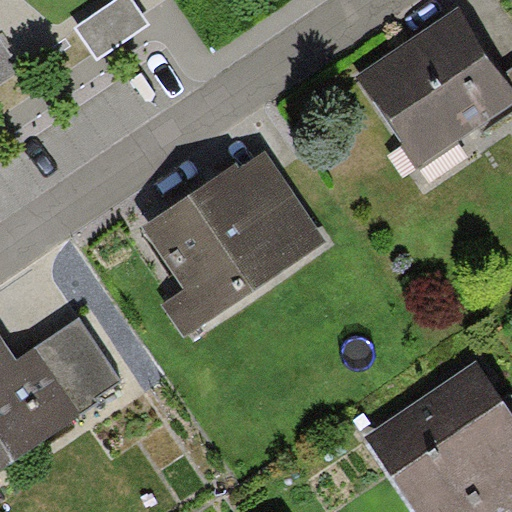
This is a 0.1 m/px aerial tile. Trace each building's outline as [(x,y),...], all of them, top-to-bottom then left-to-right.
[(103,67),(157,31),(136,0),(127,0),(79,33),(103,67)] [(455,10),(357,77),(422,171),(511,109),(511,67),(501,75),(484,51),(455,10)] [(324,242),(265,155),(209,192),(145,236),(184,293),(165,306),(185,335),(324,242)] [(0,338),(0,472),(101,404),(99,400),(123,384),(81,322),(17,364),(0,338)] [(477,365),(365,440),(413,511),(511,511),(511,416),(509,413),(477,365)]
